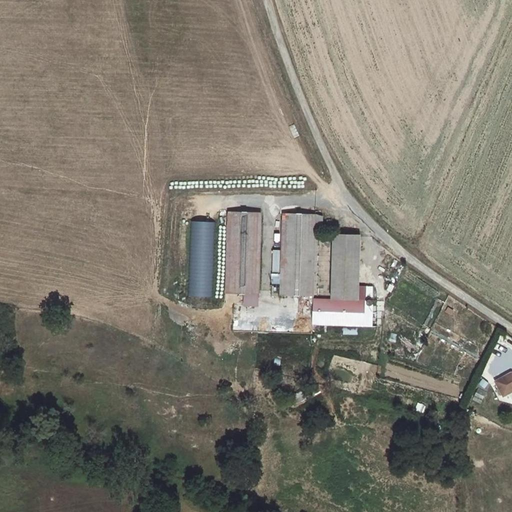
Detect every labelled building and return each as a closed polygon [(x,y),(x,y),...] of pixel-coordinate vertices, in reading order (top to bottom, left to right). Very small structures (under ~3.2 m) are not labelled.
[(236,222),(233,302),(266,305),(268,224),(236,222)] [(323,227),(291,225),(288,276),(287,295),(287,306),(319,308),(323,227)] [(366,249),(339,248),(336,311),(363,312),(366,249)] [(280,276),(279,295),(287,295),(288,276),(280,276)] [(370,314),(318,311),(317,337),(368,339),(370,314)] [(511,390),(499,398),(507,412),(511,409),(511,390)]
